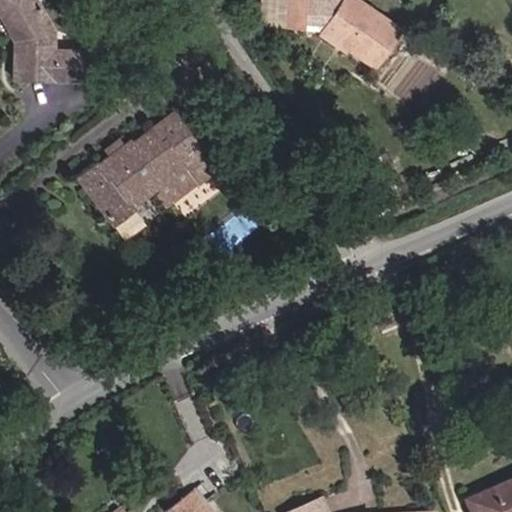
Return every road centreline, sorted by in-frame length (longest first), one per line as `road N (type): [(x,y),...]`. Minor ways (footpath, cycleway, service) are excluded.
road 1 (unclassified): [(77,394),(366,262)]
road 2 (residential): [(202,0),(286,122),(366,262)]
road 3 (unclassified): [(366,262),(511,197)]
